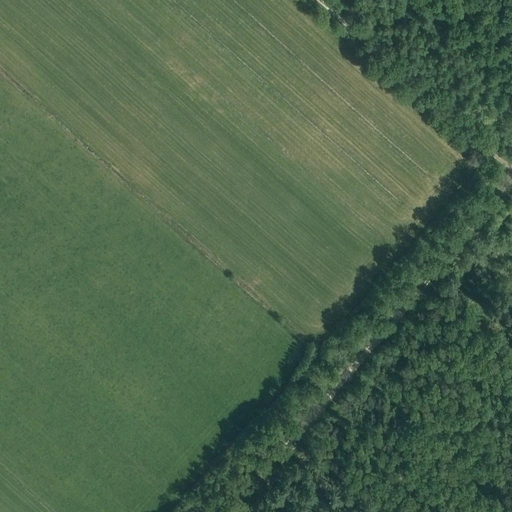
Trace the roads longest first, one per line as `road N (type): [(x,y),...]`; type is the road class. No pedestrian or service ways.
road 1 (track): [(231,511),(511,177)]
road 2 (track): [(511,168),(319,0)]
